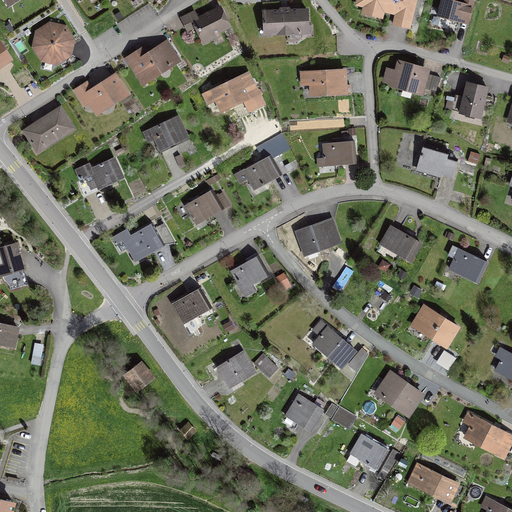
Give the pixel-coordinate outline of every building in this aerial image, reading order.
[(126,0),(122,3),(130,15),(136,11),(128,0),(126,0)] [(128,0),(136,11),(142,7),(137,0),(128,0)] [(409,28),(415,0),(358,0),(357,4),(391,12),(391,9),(397,11),(393,24),(409,28)] [(471,0),(464,0),(464,4),(448,0),(442,0),(438,16),(468,23),(474,1),(471,0)] [(115,7),(123,19),(130,15),(122,3),(115,7)] [(109,11),(117,24),(123,19),(115,7),(109,11)] [(213,38),(212,35),(229,26),(220,8),(198,19),(194,11),(181,18),(185,26),(194,21),(204,42),(213,38)] [(288,11),(285,11),(286,33),(300,33),(302,35),(311,35),(311,26),(308,24),(307,10),(288,11)] [(286,33),(285,11),(263,12),(265,34),(272,34),(286,33)] [(57,63),(69,54),(73,40),(65,27),(50,24),(37,32),(34,47),(42,59),(57,63)] [(0,65),(11,59),(0,42),(0,65)] [(178,60),(167,42),(144,57),(140,50),(127,58),(143,83),(178,60)] [(400,63),(394,84),(420,91),(422,87),(436,91),(440,77),(426,73),(426,71),(400,63)] [(344,70),(310,72),(312,93),(321,93),(321,94),(345,93),(345,85),(343,85),(342,76),(344,76),(344,70)] [(258,90),(256,91),(247,74),(229,82),(228,80),(219,84),(220,87),(205,94),(209,103),(217,99),(222,110),(244,100),(243,98),(246,96),(253,109),(264,103),(258,90)] [(75,91),(80,98),(85,95),(96,112),(110,103),(111,104),(126,94),(114,76),(92,90),(87,83),(75,91)] [(487,88),(467,83),(463,99),(454,97),(451,110),(480,117),(487,88)] [(60,107),(24,131),(36,150),(56,137),(57,138),(73,128),(60,107)] [(187,137),(178,116),(151,129),(160,149),(187,137)] [(244,170),(255,189),(281,174),(272,158),(290,148),(282,134),(257,147),(264,159),(244,170)] [(326,166),(356,163),(354,141),(324,144),(326,166)] [(449,151),(423,144),(417,166),(453,176),(457,160),(447,157),(449,151)] [(88,164),(76,170),(81,180),(78,182),(85,196),(93,192),(92,190),(111,180),(112,181),(112,180),(122,176),(114,158),(91,169),(88,164)] [(212,189),(186,204),(197,224),(223,209),(212,189)] [(332,220),(297,232),(305,254),(340,242),(332,220)] [(127,229),(112,238),(116,244),(123,240),(135,261),(164,244),(152,223),(131,235),(127,229)] [(421,243),(391,226),(385,237),(392,241),(388,247),(401,254),(401,255),(411,261),(421,243)] [(13,268),(22,265),(16,244),(8,246),(4,244),(2,248),(0,248),(0,269),(1,272),(9,269),(12,271),(13,268)] [(448,255),(456,258),(450,269),(478,282),(487,262),(453,246),(448,255)] [(258,255),(232,270),(243,289),(269,274),(258,255)] [(283,274),(278,278),(285,288),(292,284),(289,281),(288,281),(283,274)] [(189,328),(196,323),(193,318),(211,307),(200,288),(174,303),(189,328)] [(446,346),(458,327),(445,319),(446,316),(441,313),(439,315),(424,306),(412,325),(446,346)] [(355,350),(321,321),(314,330),(320,336),(313,344),(341,367),(355,350)] [(0,343),(13,347),(17,327),(0,322),(0,343)] [(349,364),(357,371),(367,354),(362,349),(349,364)] [(511,378),(511,353),(506,351),(496,370),(511,378)] [(233,391),(244,384),(241,380),(254,372),(242,352),(218,366),(233,391)] [(269,376),(276,368),(263,355),(255,363),(269,376)] [(154,377),(141,362),(125,374),(137,390),(154,377)] [(422,394),(390,372),(377,393),(408,414),(422,394)] [(310,429),(323,408),(299,394),(286,415),(310,429)] [(331,418),(338,406),(332,403),(325,414),(331,418)] [(339,407),(333,418),(346,426),(352,415),(339,407)] [(498,448),(505,452),(511,438),(511,435),(476,417),(466,437),(496,452),(498,448)] [(195,430),(188,423),(180,431),(187,438),(195,430)] [(351,454),(377,469),(389,450),(363,434),(351,454)] [(398,455),(392,451),(378,474),(384,478),(398,455)] [(418,464),(410,482),(457,505),(465,487),(418,464)] [(10,511),(13,502),(0,498),(0,511),(10,511)] [(511,511),(511,510),(493,501),(487,511),(511,511)]
